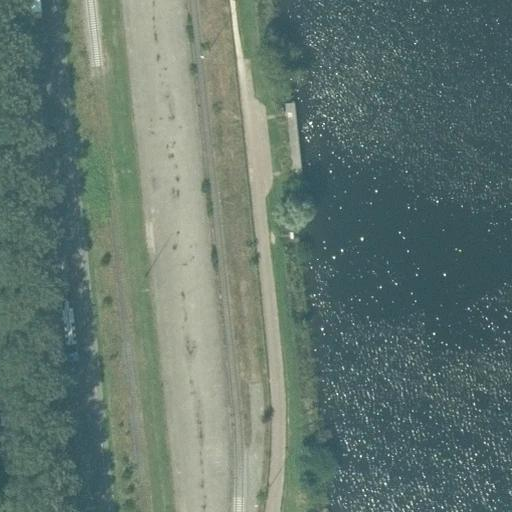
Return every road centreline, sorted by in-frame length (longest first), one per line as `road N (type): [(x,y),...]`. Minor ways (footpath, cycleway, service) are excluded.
road 1 (unclassified): [(188,511),(130,0)]
road 2 (unclassified): [(99,511),(44,0)]
road 3 (unclassified): [(271,511),(276,382),(252,142)]
